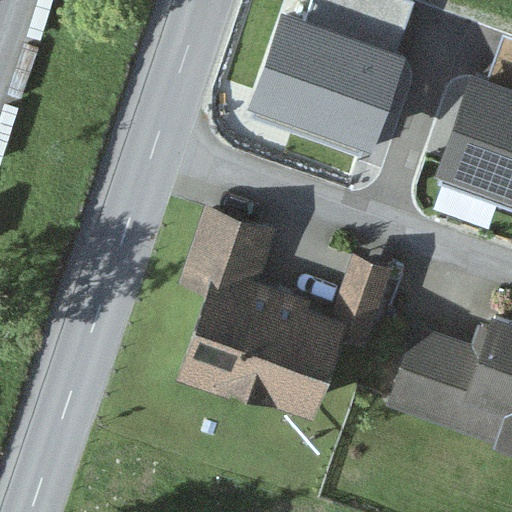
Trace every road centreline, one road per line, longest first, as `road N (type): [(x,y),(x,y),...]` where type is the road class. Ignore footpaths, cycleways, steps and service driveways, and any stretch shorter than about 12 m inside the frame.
road 1 (residential): [(511,270),(151,152)]
road 2 (tertiary): [(31,511),(151,152)]
road 3 (tertiary): [(151,152),(203,0)]
